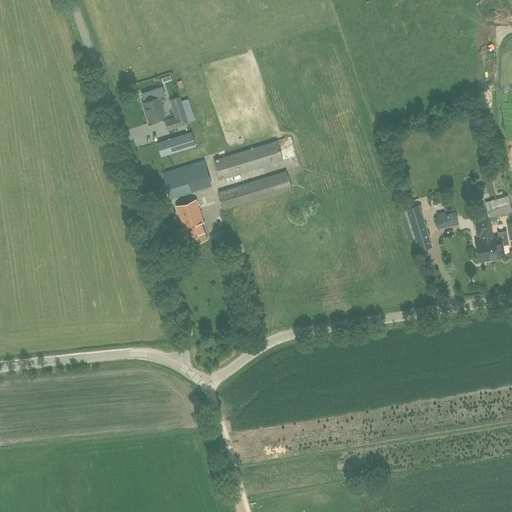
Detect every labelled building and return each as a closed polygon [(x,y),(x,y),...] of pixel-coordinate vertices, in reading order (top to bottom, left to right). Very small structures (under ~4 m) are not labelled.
[(149,123),(164,118),(158,98),(143,103),(149,123)] [(170,101),(175,117),(165,120),(168,131),(188,125),(179,98),(170,101)] [(161,157),(196,146),(191,132),(157,143),(161,157)] [(283,160),(277,141),(213,161),(219,180),(283,160)] [(171,198),(211,186),(204,163),(164,176),(171,198)] [(286,172),(218,192),(224,210),(291,189),(286,172)] [(441,191),(434,193),(437,204),(444,202),(441,191)] [(490,217),(511,210),(511,208),(509,196),(485,202),(488,212),(482,213),(483,219),(475,220),(478,236),(480,236),(481,240),(476,241),(479,262),(504,257),(503,245),(509,244),(506,231),(497,233),(498,237),(493,238),(491,226),(490,217)] [(190,243),(206,238),(201,224),(203,223),(196,200),(176,206),(183,229),(186,229),(190,243)] [(407,210),(419,249),(418,249),(419,251),(432,248),(420,206),(407,210)] [(456,214),(448,216),(436,219),(439,230),(459,225),(456,214)]
